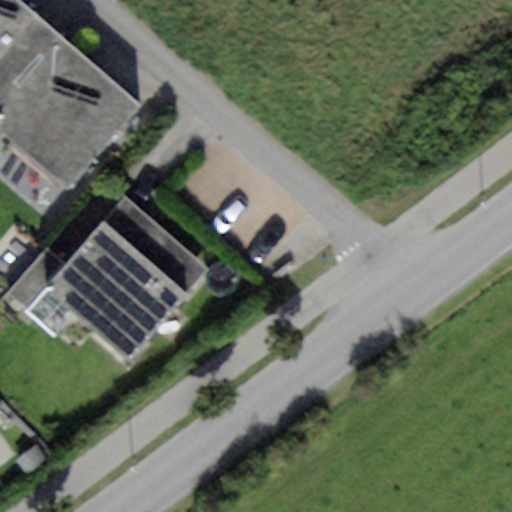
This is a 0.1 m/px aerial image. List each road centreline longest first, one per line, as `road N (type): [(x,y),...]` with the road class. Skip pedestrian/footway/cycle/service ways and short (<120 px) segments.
road 1 (residential): [(405,295),(362,245),(91,0)]
road 2 (residential): [(405,295),(112,511)]
road 3 (residential): [(511,214),(405,295)]
